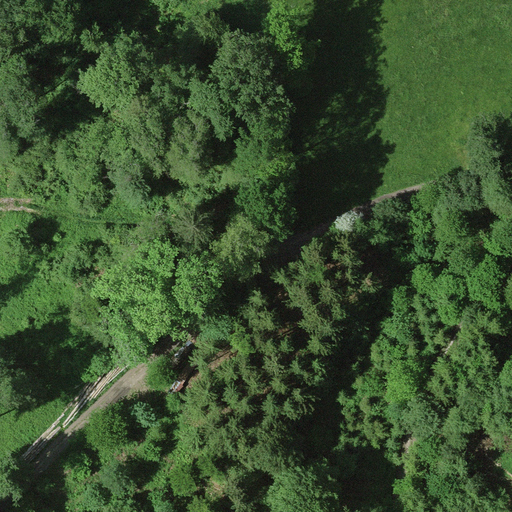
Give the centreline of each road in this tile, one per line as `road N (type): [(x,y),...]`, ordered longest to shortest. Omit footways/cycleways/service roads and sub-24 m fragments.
road 1 (track): [(511,160),(381,204),(277,258),(124,382),(0,505)]
road 2 (track): [(511,261),(428,375),(413,408),(394,511)]
